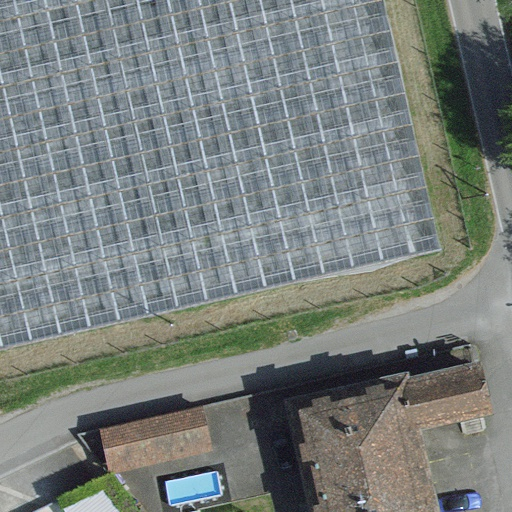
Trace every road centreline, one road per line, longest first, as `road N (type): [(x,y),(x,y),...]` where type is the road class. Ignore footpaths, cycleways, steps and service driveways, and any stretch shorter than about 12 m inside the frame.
road 1 (unclassified): [(511,312),(115,404),(0,450)]
road 2 (tertiary): [(472,0),(511,177)]
